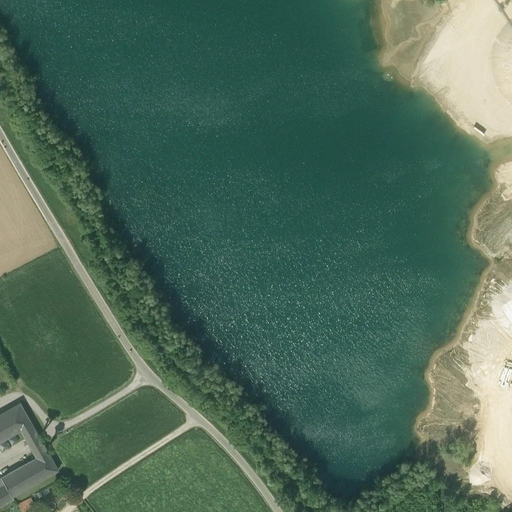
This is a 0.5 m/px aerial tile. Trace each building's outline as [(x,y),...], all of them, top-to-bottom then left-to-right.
[(19,403),(0,413),(0,441),(20,430),(30,422),(19,403)] [(47,451),(30,422),(20,430),(36,457),(47,451)] [(58,470),(47,451),(36,457),(0,477),(6,487),(11,497),(12,496),(58,470)] [(0,506),(14,498),(12,496),(11,497),(6,487),(0,490),(0,506)] [(31,498),(18,505),(21,511),(28,511),(36,508),(31,498)]
